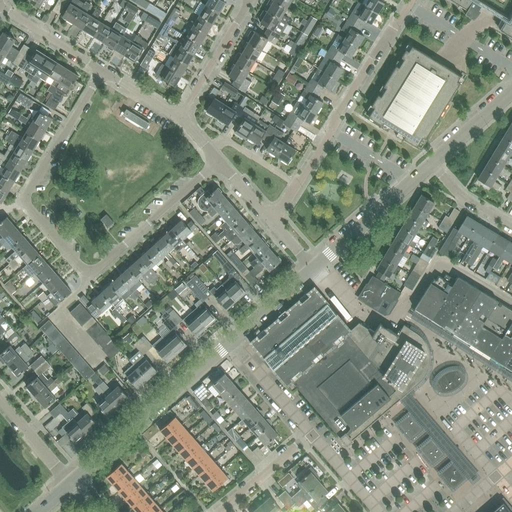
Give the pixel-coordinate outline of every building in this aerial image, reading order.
[(65,4),(58,0),(52,11),(58,15),(65,4)] [(72,0),(62,18),(73,24),(85,5),(77,0),(72,0)] [(221,0),(208,0),(206,5),(219,13),(226,3),(221,0)] [(273,0),(273,1),(287,9),(291,0),(273,0)] [(368,0),(369,0),(365,6),(377,14),(384,4),(377,0),(368,0)] [(465,14),(474,19),(480,11),(478,10),(481,6),(471,0),(451,0),(467,10),(465,14)] [(119,7),(124,10),(128,4),(123,1),(119,7)] [(265,9),(267,12),(286,23),(289,19),(283,15),(287,9),(273,1),(270,1),(265,9)] [(73,24),(83,30),(91,17),(87,14),(91,6),(86,2),(85,5),(73,24)] [(352,13),(349,19),(361,27),(365,21),(371,24),(377,14),(365,6),(359,3),(356,7),(362,11),(359,16),(352,13)] [(128,4),(124,10),(135,16),(138,10),(128,4)] [(146,10),(151,13),(154,7),(149,4),(146,10)] [(206,5),(199,16),(213,24),(219,13),(206,5)] [(154,7),(151,13),(156,16),(159,10),(154,7)] [(330,8),(328,13),(333,16),(336,11),(330,8)] [(83,30),(93,37),(102,23),(97,20),(102,12),(96,9),(91,17),(83,30)] [(174,9),(171,14),(177,17),(180,12),(174,9)] [(268,27),(265,32),(278,40),(288,24),(286,23),(267,12),(263,12),(258,20),(260,22),(268,27)] [(140,19),(145,22),(149,17),(144,13),(140,19)] [(44,14),(41,19),(46,22),(49,17),(44,14)] [(177,17),(171,14),(168,19),(174,22),(177,17)] [(199,16),(193,26),(206,34),(213,24),(199,16)] [(311,16),(308,21),(314,25),(317,20),(311,16)] [(149,17),(145,22),(150,26),(154,20),(149,17)] [(348,34),(344,40),(357,47),(364,37),(358,33),(361,27),(349,19),(342,30),(348,34)] [(511,19),(510,24),(505,21),(500,30),(511,37),(511,19)] [(314,25),(308,21),(305,26),(311,30),(314,25)] [(93,37),(104,43),(112,29),(102,23),(93,37)] [(112,29),(104,43),(108,46),(107,47),(108,49),(111,51),(113,51),(114,49),(122,36),(124,33),(126,30),(121,27),(116,23),(112,29)] [(162,30),(159,34),(165,38),(168,33),(171,27),(165,24),(162,30)] [(193,26),(187,36),(200,45),(206,34),(193,26)] [(318,38),(323,30),(317,27),(313,34),(318,38)] [(246,40),(248,42),(261,51),(268,40),(275,45),(278,40),(265,32),(262,36),(255,31),(254,32),(251,32),(246,40)] [(3,32),(0,37),(0,47),(21,61),(26,53),(29,48),(24,45),(19,52),(11,47),(15,39),(3,32)] [(156,39),(153,44),(159,48),(162,43),(165,38),(159,34),(156,39)] [(184,35),(177,45),(180,47),(194,55),(200,45),(187,36),(184,35)] [(122,36),(114,49),(118,52),(124,56),(133,42),(122,36)] [(133,42),(124,56),(135,62),(140,53),(143,49),(145,50),(149,43),(142,39),(137,36),(133,42)] [(332,46),(328,52),(340,59),(341,60),(345,54),(351,57),(357,47),(344,40),(338,36),(335,41),(332,46)] [(241,53),(255,61),(261,51),(248,42),(241,53)] [(295,43),(291,48),(298,51),(301,46),(295,43)] [(176,44),(169,54),(174,57),(188,65),(194,55),(180,47),(177,45),(176,44)] [(409,51),(406,50),(401,57),(404,59),(399,68),(396,66),(384,87),(386,88),(381,97),(378,95),(372,106),(374,108),(368,117),(382,125),(383,123),(405,136),(403,139),(417,147),(423,138),(425,139),(432,128),(429,126),(435,118),(437,120),(450,99),(447,97),(453,89),(455,91),(460,83),(457,81),(460,76),(455,73),(412,46),(409,51)] [(4,58),(18,66),(21,61),(0,47),(0,63),(0,64),(4,58)] [(298,51),(291,48),(288,53),(295,56),(298,51)] [(27,78),(32,81),(36,74),(39,70),(47,56),(36,50),(32,57),(26,53),(21,61),(18,66),(29,73),(27,78)] [(149,50),(146,55),(152,59),(155,54),(149,50)] [(322,62),(318,69),(337,80),(340,75),(343,70),(340,68),(337,66),(340,62),(341,60),(340,59),(328,52),(324,58),(322,62)] [(233,62),(235,64),(248,72),(255,61),(241,53),(238,53),(233,62)] [(152,59),(146,55),(140,66),(146,69),(152,59)] [(36,74),(32,81),(36,84),(40,78),(45,81),(49,76),(57,63),(47,56),(39,70),(36,74)] [(174,57),(168,67),(181,76),(188,65),(174,57)] [(47,91),(52,94),(67,70),(57,63),(49,76),(54,79),(47,91)] [(181,76),(168,67),(162,64),(156,75),(175,87),(181,76)] [(248,72),(235,64),(228,76),(234,79),(231,84),(244,92),(250,82),(245,78),(248,72)] [(278,69),(275,74),(281,78),(284,73),(278,69)] [(312,79),(308,85),(320,93),(324,87),(330,91),(337,80),(318,69),(314,74),(312,79)] [(49,100),(45,105),(54,111),(57,106),(65,94),(67,95),(78,76),(67,70),(52,94),(49,100)] [(10,79),(0,72),(0,80),(7,85),(10,79)] [(288,74),(284,80),(293,85),(297,79),(288,73),(288,74)] [(281,78),(275,74),(272,79),(278,83),(281,78)] [(14,75),(10,82),(20,88),(24,82),(14,75)] [(221,88),(232,95),(235,90),(225,83),(221,88)] [(301,96),(298,102),(304,105),(316,113),(323,103),(317,99),(320,93),(308,85),(301,96)] [(38,93),(35,98),(40,102),(43,96),(38,93)] [(9,94),(6,99),(11,102),(14,97),(9,94)] [(33,102),(21,94),(17,100),(29,108),(33,102)] [(259,101),(265,105),(268,100),(262,96),(259,101)] [(206,111),(217,118),(225,105),(215,98),(206,111)] [(310,124),(316,113),(304,105),(298,102),(295,106),(291,112),(288,118),(300,126),(304,120),(310,124)] [(231,119),(236,122),(244,109),(234,103),(231,109),(225,105),(217,118),(227,125),(231,119)] [(240,124),(235,133),(242,138),(243,135),(247,137),(255,125),(257,121),(247,114),(248,112),(244,109),(236,122),(240,124)] [(30,114),(27,119),(46,130),(52,119),(39,111),(35,117),(30,114)] [(30,127),(26,132),(39,140),(46,130),(27,119),(21,115),(18,120),(30,127)] [(275,124),(279,118),(275,115),(271,121),(275,124)] [(300,126),(288,118),(284,124),(296,132),(300,126)] [(261,138),(266,141),(274,128),(269,125),(268,127),(258,120),(255,125),(247,137),(247,138),(248,140),(251,142),(253,142),(257,144),(261,138)] [(511,127),(510,127),(503,137),(511,142),(511,127)] [(276,157),(277,157),(285,144),(280,141),(284,135),(274,128),(266,141),(270,144),(266,150),(270,153),(271,155),(274,157),(276,157)] [(11,131),(8,136),(33,151),(39,140),(26,132),(23,138),(11,131)] [(11,144),(8,150),(26,161),(33,151),(8,136),(5,141),(11,144)] [(511,142),(503,137),(497,147),(510,155),(511,155),(511,142)] [(285,144),(277,157),(287,164),(296,151),(289,147),(292,142),(288,139),(285,144)] [(497,147),(491,158),(504,165),(510,155),(497,147)] [(0,159),(20,172),(26,161),(8,150),(4,156),(0,153),(0,159)] [(491,158),(484,168),(497,176),(504,165),(491,158)] [(0,165),(4,168),(1,174),(13,182),(20,172),(0,159),(0,165)] [(484,168),(478,179),(495,189),(498,191),(501,185),(494,181),(497,176),(484,168)] [(0,188),(7,192),(13,182),(1,174),(0,175),(0,188)] [(208,213),(225,198),(217,189),(211,195),(208,191),(201,197),(202,198),(201,199),(201,200),(200,201),(200,202),(200,203),(200,204),(200,205),(200,206),(200,207),(201,207),(201,208),(202,209),(203,209),(205,210),(206,210),(208,213)] [(421,195),(415,206),(427,214),(434,203),(421,195)] [(222,217),(233,207),(225,198),(208,213),(212,217),(218,212),(222,217)] [(408,216),(421,224),(426,227),(428,223),(423,220),(427,214),(415,206),(408,216)] [(224,231),(241,216),(233,207),(222,217),(226,222),(220,227),(224,231)] [(189,213),(197,222),(203,218),(194,208),(189,213)] [(446,216),(442,222),(450,227),(460,212),(454,208),(448,218),(446,216)] [(105,215),(100,219),(106,226),(105,227),(107,229),(113,223),(105,215)] [(230,241),(231,241),(249,225),(241,216),(224,231),(218,235),(213,240),(215,243),(224,235),(230,241)] [(408,216),(402,227),(414,234),(421,224),(408,216)] [(441,249),(439,252),(444,255),(451,243),(456,246),(462,237),(463,234),(469,237),(478,222),(467,216),(461,225),(458,230),(454,228),(441,249)] [(0,239),(4,237),(15,227),(7,217),(0,222),(0,239)] [(181,220),(172,229),(182,240),(195,227),(190,221),(185,226),(181,220)] [(450,227),(442,222),(438,228),(446,233),(450,227)] [(467,264),(488,228),(478,222),(469,237),(475,241),(463,261),(467,264)] [(231,241),(239,250),(257,234),(249,225),(231,241)] [(4,237),(12,246),(23,236),(15,227),(4,237)] [(402,227),(396,237),(408,245),(413,248),(416,244),(411,241),(414,234),(402,227)] [(490,249),(499,235),(488,228),(467,264),(471,266),(484,246),(490,249)] [(163,237),(173,248),(177,252),(183,247),(188,252),(190,249),(186,244),(182,240),(172,229),(163,237)] [(257,234),(239,250),(242,254),(249,248),(253,253),(265,243),(266,242),(262,237),(261,238),(257,234)] [(500,256),(509,241),(499,235),(490,249),(500,256)] [(6,260),(9,264),(15,259),(20,255),(31,245),(23,236),(12,246),(16,251),(6,260)] [(163,237),(154,245),(164,256),(164,255),(168,260),(173,265),(176,262),(167,253),(173,248),(163,237)] [(396,237),(389,248),(402,255),(407,258),(410,253),(405,250),(408,245),(396,237)] [(432,237),(429,243),(434,246),(437,240),(432,237)] [(505,259),(511,262),(511,259),(511,242),(509,241),(500,256),(498,261),(493,268),(498,270),(505,259)] [(250,263),(254,268),(272,252),(265,243),(253,253),(257,257),(250,263)] [(434,246),(429,243),(423,253),(431,258),(438,248),(434,246)] [(20,255),(28,265),(39,255),(31,245),(20,255)] [(147,248),(144,251),(155,264),(164,256),(154,245),(149,249),(148,248),(147,248)] [(389,248),(383,258),(395,266),(402,255),(389,248)] [(136,261),(153,279),(155,281),(158,278),(156,277),(157,276),(150,268),(155,264),(144,251),(140,254),(140,255),(141,256),(136,261)] [(250,271),(244,276),(253,286),(258,281),(255,277),(263,269),(263,268),(265,266),(269,271),(280,261),(272,252),(254,268),(250,272),(250,271)] [(413,254),(409,260),(416,264),(420,258),(413,254)] [(28,265),(23,269),(31,278),(36,274),(47,264),(39,255),(28,265)] [(395,266),(383,258),(376,269),(379,271),(376,276),(382,280),(386,275),(389,277),(391,272),(396,276),(400,269),(395,266)] [(420,258),(416,264),(424,269),(428,263),(420,258)] [(489,265),(493,268),(498,261),(494,258),(489,265)] [(15,259),(9,264),(13,269),(19,264),(15,259)] [(136,261),(127,269),(137,279),(140,276),(142,275),(142,276),(149,283),(150,282),(152,284),(155,281),(153,279),(150,276),(136,261)] [(222,266),(231,276),(231,277),(237,272),(227,261),(222,266)] [(36,274),(44,283),(55,273),(47,264),(36,274)] [(281,269),(277,264),(269,271),(273,275),(281,269)] [(424,269),(416,264),(412,270),(421,276),(424,269)] [(127,269),(118,276),(137,297),(140,294),(135,289),(141,284),(137,279),(127,269)] [(491,272),(487,279),(497,285),(498,282),(501,278),(491,272)] [(44,283),(52,292),(63,283),(55,273),(44,283)] [(191,280),(198,288),(207,298),(212,294),(196,275),(195,276),(191,279),(191,280)] [(403,285),(405,286),(411,291),(418,280),(409,275),(403,285)] [(415,308),(432,319),(456,281),(446,275),(443,279),(438,276),(435,280),(433,279),(415,308)] [(118,276),(109,284),(119,295),(123,299),(127,295),(128,296),(129,294),(134,300),(137,297),(118,276)] [(367,284),(371,287),(370,289),(382,296),(381,298),(383,299),(389,303),(390,301),(393,301),(395,302),(401,293),(372,276),(374,278),(369,285),(367,284)] [(432,319),(445,328),(471,285),(458,277),(456,281),(432,319)] [(31,278),(26,283),(30,287),(35,283),(31,278)] [(230,278),(222,285),(236,301),(245,292),(233,278),(231,279),(230,278)] [(186,284),(193,292),(200,300),(202,302),(207,298),(198,288),(191,280),(186,284)] [(47,296),(41,301),(45,305),(50,301),(55,306),(71,292),(63,283),(52,292),(47,296)] [(182,283),(175,290),(179,294),(186,288),(182,283)] [(12,284),(7,289),(11,294),(17,290),(12,284)] [(109,284),(100,292),(115,308),(119,313),(122,311),(117,305),(123,300),(119,295),(109,284)] [(371,287),(367,284),(358,298),(373,307),(373,306),(378,305),(379,306),(383,299),(381,298),(382,296),(370,289),(371,287)] [(214,287),(210,291),(212,294),(214,295),(226,309),(236,301),(222,285),(216,290),(214,287)] [(445,328),(454,333),(480,290),(471,285),(445,328)] [(257,337),(250,343),(287,385),(292,381),(340,437),(340,438),(347,445),(352,441),(415,387),(419,383),(425,377),(428,369),(430,361),(429,353),(426,345),(422,338),(415,332),(409,328),(404,325),(398,335),(380,324),(374,333),(359,323),(350,330),(314,288),(308,293),(310,296),(301,303),(299,301),(286,312),(285,311),(276,318),(277,319),(265,330),(268,332),(259,340),(257,337)] [(454,333),(470,344),(497,301),(480,290),(454,333)] [(38,297),(41,301),(47,296),(43,292),(38,297)] [(92,302),(86,307),(95,318),(110,304),(110,303),(100,292),(96,297),(94,296),(90,299),(92,301),(91,301),(92,302)] [(197,307),(192,311),(206,327),(209,325),(210,326),(212,326),(218,321),(205,306),(203,304),(202,303),(202,302),(200,300),(194,305),(197,307)] [(474,346),(491,357),(511,322),(511,309),(497,301),(470,344),(474,346)] [(80,304),(70,313),(73,318),(84,308),(83,308),(80,304)] [(91,316),(84,308),(73,318),(80,326),(91,316)] [(171,311),(168,313),(178,324),(183,320),(173,309),(171,311)] [(150,310),(144,316),(147,320),(154,314),(150,310)] [(34,311),(30,315),(38,324),(42,320),(34,311)] [(170,329),(162,336),(176,353),(186,345),(174,331),(178,328),(176,326),(178,324),(168,313),(166,311),(163,314),(161,315),(165,320),(163,322),(170,329)] [(206,327),(192,311),(184,319),(185,320),(184,321),(187,324),(186,325),(198,338),(204,332),(205,331),(203,329),(206,327)] [(80,326),(85,330),(95,321),(91,316),(80,326)] [(132,316),(126,321),(130,325),(136,320),(132,316)] [(144,316),(136,322),(140,326),(147,320),(144,316)] [(0,336),(2,335),(6,340),(14,333),(10,327),(6,330),(1,325),(5,321),(1,317),(0,318),(0,336)] [(39,328),(43,332),(52,324),(48,320),(39,328)] [(85,330),(89,335),(99,326),(95,321),(85,330)] [(511,322),(491,357),(504,366),(511,353),(511,322)] [(43,332),(47,336),(56,329),(52,324),(43,332)] [(89,335),(93,340),(103,330),(99,326),(89,335)] [(47,336),(51,341),(60,333),(56,329),(47,336)] [(93,340),(97,345),(107,335),(103,330),(93,340)] [(14,333),(6,340),(11,346),(19,338),(14,333)] [(51,341),(54,345),(63,338),(60,333),(51,341)] [(129,333),(124,338),(129,345),(135,340),(129,333)] [(97,345),(101,349),(111,340),(107,335),(97,345)] [(143,336),(138,340),(148,351),(153,346),(143,336)] [(176,353),(162,336),(153,344),(156,347),(154,348),(167,362),(176,353)] [(54,345),(59,350),(67,342),(63,338),(54,345)] [(101,349),(105,354),(115,345),(113,342),(111,340),(101,349)] [(148,351),(138,340),(133,344),(140,352),(143,355),(148,351)] [(59,350),(62,354),(71,346),(67,342),(59,350)] [(10,346),(4,351),(2,349),(0,350),(0,360),(3,364),(5,362),(8,365),(28,348),(24,344),(20,347),(19,346),(14,350),(10,346)] [(115,345),(105,354),(109,359),(120,350),(115,345)] [(62,354),(66,358),(74,351),(71,346),(62,354)] [(28,348),(8,365),(18,376),(28,367),(24,362),(29,358),(28,356),(32,353),(28,348)] [(66,358),(70,363),(78,355),(74,351),(66,358)] [(70,363),(73,367),(82,359),(78,355),(70,363)] [(143,355),(133,364),(147,380),(157,371),(143,355)] [(73,367),(77,371),(86,364),(82,359),(73,367)] [(33,371),(38,377),(42,374),(49,367),(45,361),(33,371)] [(77,371),(81,376),(90,368),(86,364),(77,371)] [(147,380),(133,364),(124,372),(137,388),(147,380)] [(90,368),(81,376),(85,380),(90,376),(94,373),(90,368)] [(451,392),(455,390),(458,388),(461,385),(464,382),(465,377),(464,373),(457,369),(449,370),(442,374),(436,381),(436,384),(437,388),(439,392),(443,393),(447,393),(451,392)] [(94,373),(90,376),(98,386),(117,406),(121,403),(122,404),(124,404),(128,400),(128,398),(127,397),(118,386),(112,392),(103,382),(95,372),(94,373)] [(26,386),(36,397),(54,381),(50,377),(47,380),(42,374),(38,377),(26,386)] [(213,384),(220,393),(233,383),(225,374),(213,384)] [(59,376),(54,381),(36,397),(45,408),(56,398),(50,392),(63,381),(59,376)] [(220,393),(228,402),(240,391),(233,383),(220,393)] [(203,384),(197,389),(205,398),(211,394),(203,384)] [(117,406),(98,386),(94,389),(103,399),(97,405),(107,417),(109,417),(114,412),(114,411),(113,409),(117,406)] [(193,392),(201,402),(205,398),(197,389),(193,392)] [(228,402),(235,411),(248,400),(240,391),(228,402)] [(189,397),(186,399),(193,408),(197,405),(189,397)] [(235,411),(243,419),(255,409),(248,400),(235,411)] [(87,414),(77,423),(86,433),(97,424),(91,417),(95,413),(87,403),(82,408),(87,414)] [(209,403),(205,406),(209,411),(213,407),(209,403)] [(60,404),(51,412),(55,418),(60,413),(68,422),(62,428),(67,433),(71,438),(76,443),(86,433),(77,423),(73,419),(68,413),(60,404)] [(72,409),(68,413),(73,419),(77,415),(72,409)] [(255,409),(243,419),(250,428),(263,417),(264,416),(264,414),(261,411),(260,411),(258,412),(255,409)] [(221,416),(217,411),(213,415),(217,419),(221,416)] [(423,429),(410,414),(398,425),(411,440),(423,429)] [(160,430),(166,438),(182,425),(175,417),(160,430)] [(263,417),(250,428),(258,437),(270,426),(272,425),(272,423),(269,420),(267,419),(266,421),(263,417)] [(228,425),(224,420),(220,424),(224,428),(228,425)] [(166,438),(173,446),(189,432),(182,425),(166,438)] [(270,426),(258,437),(265,445),(266,446),(266,445),(269,442),(278,435),(270,426)] [(232,429),(227,433),(235,442),(239,437),(232,429)] [(173,446),(180,453),(195,440),(189,432),(173,446)] [(61,447),(71,438),(67,433),(56,442),(61,447)] [(239,437),(235,442),(242,450),(247,446),(239,437)] [(419,449),(425,457),(432,465),(445,454),(431,438),(419,449)] [(180,453),(186,461),(202,447),(195,440),(180,453)] [(258,447),(253,452),(261,461),(266,457),(271,452),(266,446),(265,445),(260,450),(258,447)] [(186,461),(193,468),(208,455),(202,447),(186,461)] [(143,448),(138,452),(143,459),(148,455),(143,448)] [(252,452),(248,456),(257,465),(261,461),(253,452),(252,452)] [(193,468),(199,476),(215,462),(208,455),(193,468)] [(157,459),(153,463),(157,468),(162,465),(157,459)] [(199,476),(206,483),(222,470),(215,462),(199,476)] [(439,473),(453,489),(466,478),(452,462),(439,473)] [(106,477),(113,485),(129,471),(122,463),(106,477)] [(302,489),(291,498),(295,503),(319,482),(316,479),(319,476),(311,467),(303,473),(306,476),(300,482),(297,484),(302,489)] [(222,470),(206,483),(213,491),(222,483),(228,478),(228,477),(222,470)] [(113,485),(120,493),(135,479),(129,471),(113,485)] [(294,478),(289,473),(278,482),(283,488),(294,478)] [(228,478),(222,483),(225,486),(231,481),(228,478)] [(120,493),(126,500),(142,486),(135,479),(120,493)] [(319,482),(295,503),(299,507),(307,500),(315,510),(327,500),(323,495),(327,491),(319,482)] [(126,500),(133,508),(148,494),(142,486),(126,500)] [(278,497),(288,509),(295,503),(291,498),(285,491),(278,497)] [(133,508),(136,511),(142,511),(155,501),(148,494),(133,508)] [(265,511),(280,511),(282,510),(270,497),(260,506),(265,511)] [(142,511),(157,511),(162,509),(155,501),(142,511)] [(503,502),(491,511),(511,511),(510,510),(503,502)] [(345,511),(338,503),(333,508),(327,511),(345,511)]
